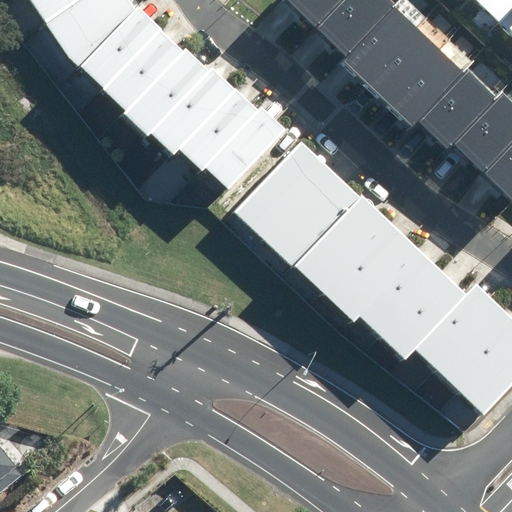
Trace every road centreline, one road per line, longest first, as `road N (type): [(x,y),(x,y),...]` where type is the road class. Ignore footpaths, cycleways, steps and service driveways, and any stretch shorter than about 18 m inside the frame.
road 1 (residential): [(511,260),(436,213),(191,0)]
road 2 (primary): [(207,355),(352,438),(443,507)]
road 3 (primary): [(0,277),(207,355)]
road 4 (primary): [(352,511),(175,399)]
road 5 (primary): [(175,399),(0,328)]
road 6 (residential): [(175,399),(55,511)]
